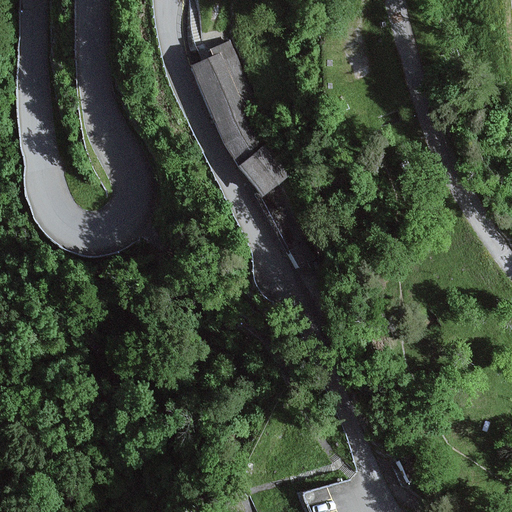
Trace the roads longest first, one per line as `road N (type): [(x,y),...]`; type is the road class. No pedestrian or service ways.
road 1 (unclassified): [(168,0),(200,123),(296,294),(393,511)]
road 2 (unclassified): [(34,0),(45,181),(67,223),(88,233),(113,231),(133,201),(99,98),(95,0)]
